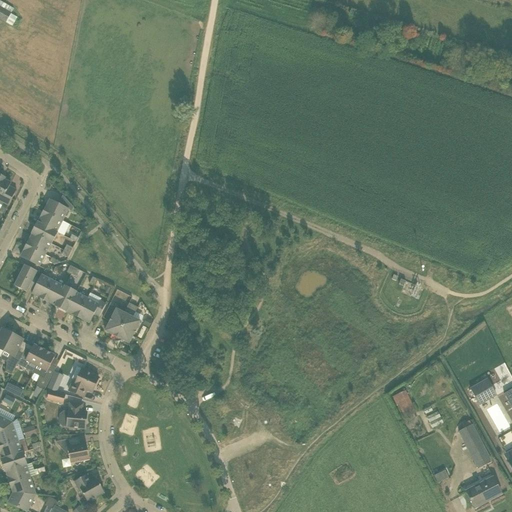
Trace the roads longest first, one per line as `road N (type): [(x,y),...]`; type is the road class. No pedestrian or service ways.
road 1 (track): [(163,294),(213,0)]
road 2 (unclassified): [(451,294),(183,174)]
road 3 (residential): [(237,511),(216,439),(164,383),(134,371)]
road 4 (residential): [(134,371),(0,302)]
road 5 (residential): [(129,493),(105,444),(110,397),(134,371)]
road 6 (residential): [(0,156),(37,181),(0,251)]
